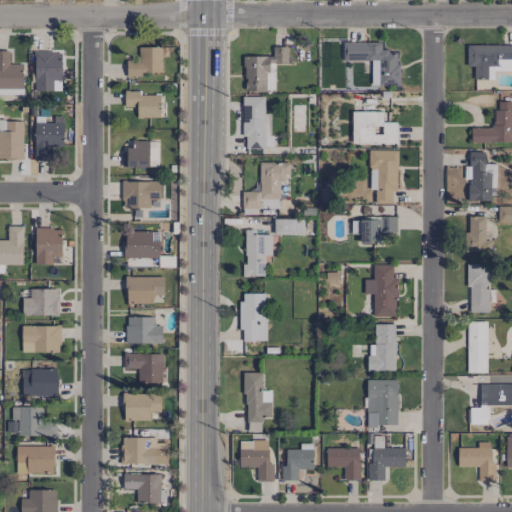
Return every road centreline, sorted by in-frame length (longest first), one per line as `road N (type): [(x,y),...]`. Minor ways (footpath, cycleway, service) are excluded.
road 1 (tertiary): [(0,16),(511,13)]
road 2 (secondary): [(204,0),(206,511)]
road 3 (residential): [(432,13),(432,511)]
road 4 (residential): [(91,17),(89,511)]
